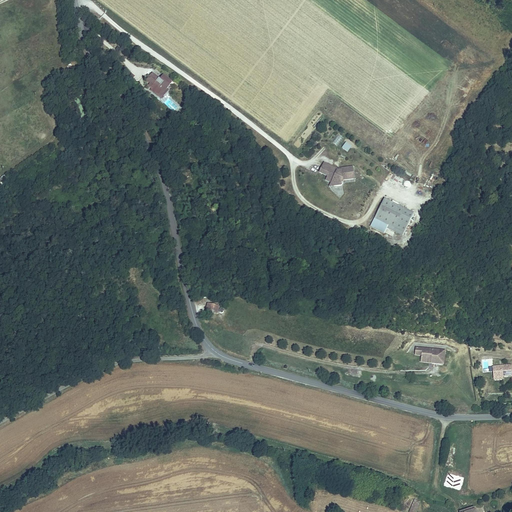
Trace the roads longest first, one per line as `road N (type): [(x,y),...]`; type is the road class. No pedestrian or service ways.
road 1 (unclassified): [(74,0),(89,57),(152,151),(189,305),(214,351)]
road 2 (unclassified): [(214,351),(407,408),(511,415)]
road 3 (unclassified): [(214,351),(113,364),(0,422)]
